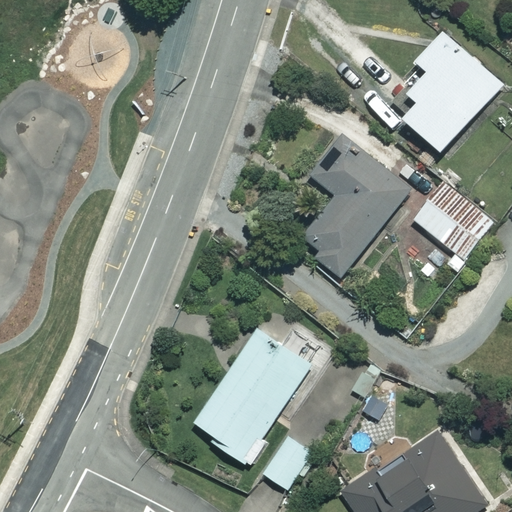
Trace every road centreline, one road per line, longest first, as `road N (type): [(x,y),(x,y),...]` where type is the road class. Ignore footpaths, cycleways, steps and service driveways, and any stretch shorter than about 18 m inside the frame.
road 1 (residential): [(240,0),(135,289),(60,455)]
road 2 (residential): [(60,455),(172,511)]
